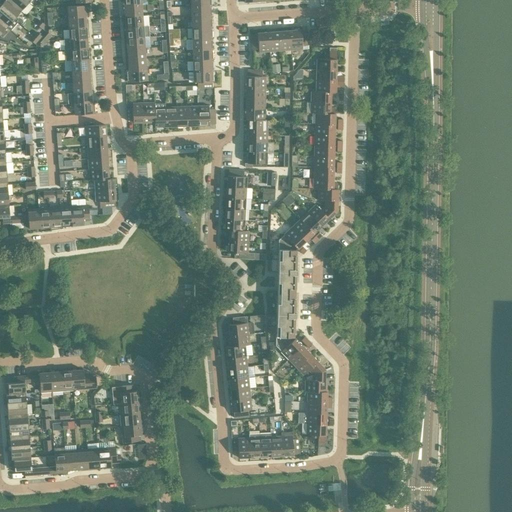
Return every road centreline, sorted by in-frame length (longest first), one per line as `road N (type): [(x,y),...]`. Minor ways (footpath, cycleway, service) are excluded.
road 1 (tertiary): [(418,511),(433,351),(429,5)]
road 2 (unclassified): [(339,460),(338,355),(314,329),(314,295),(316,256),(347,219),(357,11)]
road 3 (unclassified): [(339,460),(224,465),(213,328),(239,293),(215,259),(217,140)]
road 4 (residential): [(153,474),(146,389),(112,358),(0,364)]
road 5 (residential): [(0,244),(106,230),(132,196),(127,152)]
road 6 (residential): [(127,152),(115,118),(109,0)]
road 7 (residential): [(0,484),(153,474)]
road 8 (residential): [(217,140),(234,135),(232,18)]
road 9 (residential): [(232,18),(357,11)]
